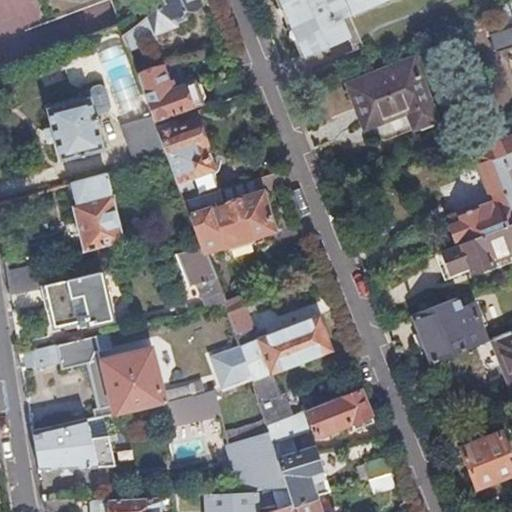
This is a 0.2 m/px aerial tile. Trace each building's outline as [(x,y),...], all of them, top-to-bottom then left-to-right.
[(160,0),(162,3),(121,35),(125,46),(127,53),(154,40),(152,34),(174,25),(171,17),(199,6),(196,0),(160,0)] [(380,0),(280,0),(305,57),(349,38),(340,18),(380,0)] [(511,47),(511,0),(507,0),(499,4),(499,5),(470,17),(472,22),(501,13),(505,29),(491,34),(496,53),(511,47)] [(121,44),(97,53),(118,115),(145,106),(121,44)] [(347,85),(364,129),(374,125),(407,112),(413,128),(414,129),(438,120),(413,59),(347,85)] [(160,67),(136,76),(152,116),(153,119),(201,101),(203,96),(198,83),(193,82),(169,91),(160,67)] [(241,74),(212,85),(219,102),(248,92),(241,74)] [(88,97),(93,115),(105,112),(109,106),(104,88),(98,84),(91,87),(87,93),(88,97)] [(58,160),(101,149),(93,115),(88,97),(45,109),(58,160)] [(413,128),(407,112),(374,125),(377,133),(388,138),(413,128)] [(152,116),(120,126),(135,166),(167,157),(157,131),(155,125),(153,119),(152,116)] [(173,125),(157,131),(167,157),(184,201),(209,193),(219,190),(201,145),(204,143),(195,120),(174,128),(173,125)] [(465,212),(451,218),(461,244),(511,224),(511,180),(507,169),(511,166),(511,129),(498,135),(501,141),(475,151),(495,201),(472,210),(471,208),(464,211),(465,212)] [(82,249),(122,240),(105,173),(69,183),(75,205),(71,206),(82,249)] [(214,207),(189,215),(202,249),(202,250),(204,250),(204,251),(272,229),(260,193),(258,194),(253,179),(219,190),(209,193),(214,207)] [(511,224),(461,244),(473,273),(494,264),(493,260),(511,252),(511,224)] [(188,286),(195,284),(205,310),(225,305),(224,303),(204,251),(204,250),(202,250),(202,249),(175,254),(188,286)] [(511,257),(511,252),(493,260),(494,264),(511,257)] [(34,265),(5,271),(8,293),(39,286),(34,265)] [(87,323),(110,318),(100,272),(39,286),(44,308),(48,308),(53,326),(86,318),(87,323)] [(224,303),(225,305),(228,314),(244,307),(240,297),(224,303)] [(457,299),(413,316),(432,362),(487,341),(472,305),(461,309),(457,299)] [(244,307),(228,314),(240,347),(252,382),(266,425),(292,415),(283,393),(278,395),(270,375),(332,351),(318,315),(257,339),(257,340),(250,343),(245,331),(252,328),(244,307)] [(252,328),(245,331),(250,343),(257,340),(257,339),(252,328)] [(511,331),(491,339),(511,390),(511,331)] [(99,406),(91,408),(93,417),(102,415),(164,400),(189,394),(187,385),(160,391),(155,373),(161,372),(159,365),(154,367),(149,349),(101,360),(94,335),(31,350),(34,366),(59,360),(60,367),(88,361),(99,406)] [(221,392),(223,392),(252,382),(240,347),(211,356),(221,387),(219,388),(221,392)] [(164,400),(169,423),(219,414),(211,389),(189,394),(164,400)] [(353,429),(372,421),(360,390),(306,410),(316,436),(351,423),(353,429)] [(292,415),(266,425),(268,432),(271,442),(286,438),(290,436),(307,430),(301,412),(292,415)] [(60,424),(72,466),(37,468),(38,468),(97,466),(97,464),(113,463),(108,442),(92,446),(86,418),(60,424)] [(497,421),(486,425),(490,437),(502,432),(497,421)] [(60,424),(31,431),(37,468),(72,466),(60,424)] [(227,443),(226,444),(237,491),(255,490),(271,489),(286,488),(277,459),(271,442),(268,432),(227,443)] [(476,487),(511,472),(511,460),(502,432),(490,437),(461,448),(462,452),(460,453),(464,465),(467,464),(476,487)] [(286,438),(271,442),(277,459),(288,456),(286,450),(289,448),(286,438)] [(288,456),(277,459),(286,488),(291,503),(292,504),(315,497),(329,493),(320,466),(320,467),(315,451),(313,451),(312,448),(296,453),(288,456)] [(391,455),(365,464),(370,480),(371,480),(389,474),(398,472),(391,455)] [(389,474),(371,480),(375,494),(394,488),(389,474)] [(257,511),(255,490),(237,491),(206,492),(207,511),(257,511)] [(157,511),(156,495),(91,498),(91,511),(157,511)] [(319,511),(315,497),(292,504),(294,511),(319,511)] [(43,500),(44,505),(50,511),(69,511),(74,510),(73,498),(43,500)] [(277,508),(265,511),(294,511),(292,504),(291,503),(277,508)]
